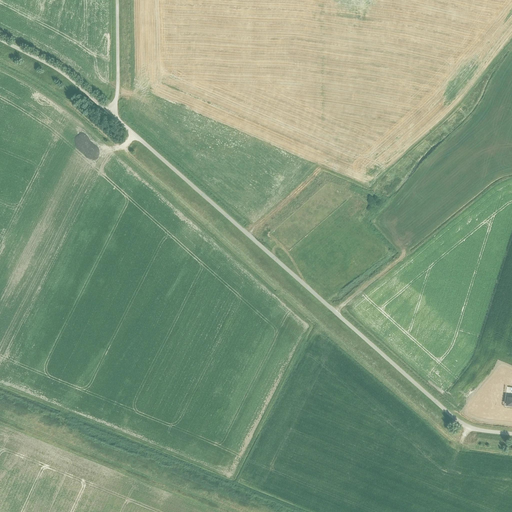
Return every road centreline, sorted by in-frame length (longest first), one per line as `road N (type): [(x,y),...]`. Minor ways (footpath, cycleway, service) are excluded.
road 1 (unclassified): [(511,434),(476,431),(442,408),(108,112)]
road 2 (unclassified): [(108,112),(56,69),(0,40)]
